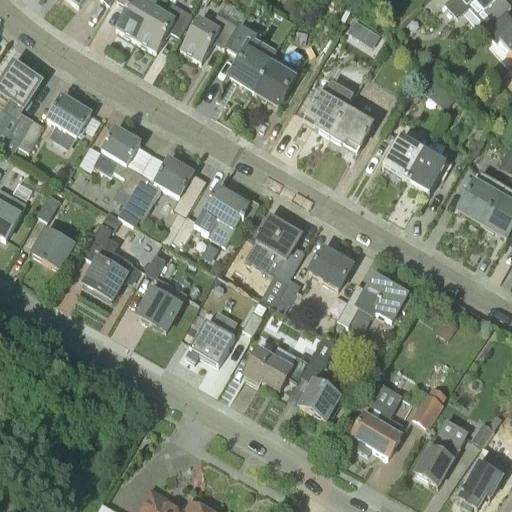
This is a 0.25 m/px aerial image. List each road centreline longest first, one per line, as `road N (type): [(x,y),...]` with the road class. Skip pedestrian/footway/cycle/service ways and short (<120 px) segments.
road 1 (residential): [(511,319),(22,31),(0,4)]
road 2 (residential): [(373,511),(0,304)]
